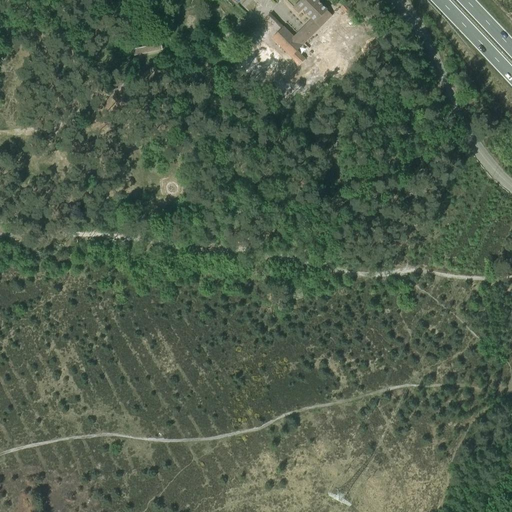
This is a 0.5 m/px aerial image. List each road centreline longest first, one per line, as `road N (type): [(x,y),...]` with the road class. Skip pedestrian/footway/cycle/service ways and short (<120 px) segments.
road 1 (track): [(511,278),(420,270),(367,275),(233,248),(0,232)]
road 2 (unclassified): [(511,185),(469,136),(419,27),(397,0)]
